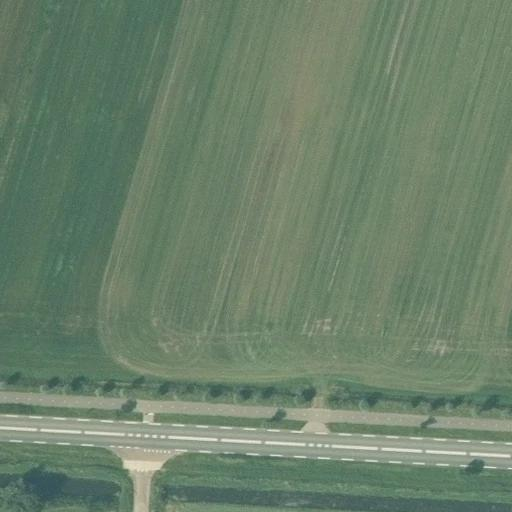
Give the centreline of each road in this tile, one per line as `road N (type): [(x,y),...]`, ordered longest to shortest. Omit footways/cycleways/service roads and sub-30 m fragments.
road 1 (secondary): [(511,457),(147,436)]
road 2 (secondary): [(147,436),(0,428)]
